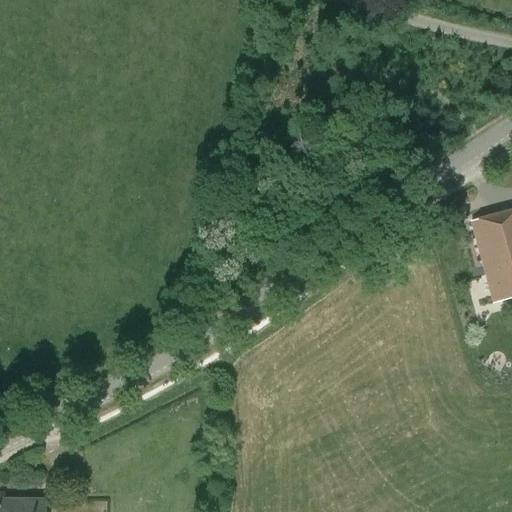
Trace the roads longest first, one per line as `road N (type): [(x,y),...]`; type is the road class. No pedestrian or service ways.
road 1 (secondary): [(0,442),(194,341),(511,125)]
road 2 (track): [(511,41),(339,0)]
